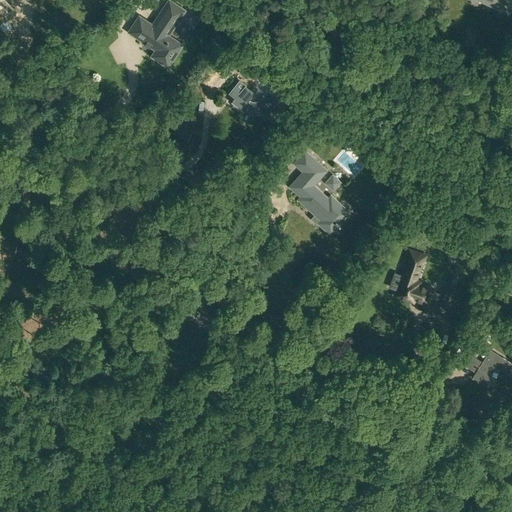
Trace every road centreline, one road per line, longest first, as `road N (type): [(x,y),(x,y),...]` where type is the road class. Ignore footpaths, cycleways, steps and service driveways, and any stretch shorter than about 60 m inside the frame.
road 1 (primary): [(466,511),(0,172)]
road 2 (unknown): [(375,446),(410,379),(418,317)]
